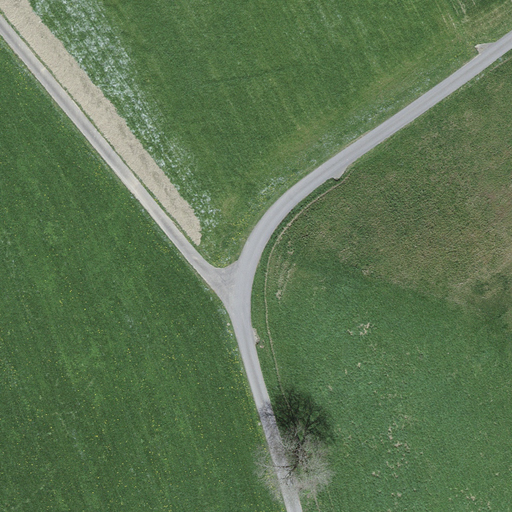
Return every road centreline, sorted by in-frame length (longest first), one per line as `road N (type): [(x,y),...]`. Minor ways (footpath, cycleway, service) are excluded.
road 1 (track): [(295,511),(241,329),(248,261),(297,193),(511,39)]
road 2 (track): [(239,297),(210,274),(0,30)]
